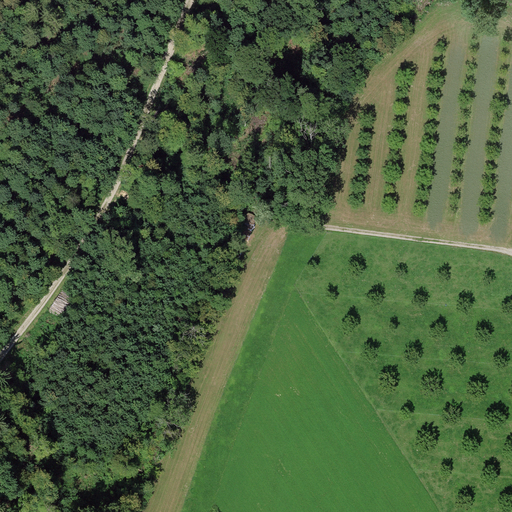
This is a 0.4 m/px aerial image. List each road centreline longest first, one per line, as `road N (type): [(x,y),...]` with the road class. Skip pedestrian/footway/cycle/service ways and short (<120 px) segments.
road 1 (track): [(192,0),(125,170),(0,357)]
road 2 (track): [(248,220),(511,252)]
road 3 (track): [(0,86),(125,170)]
